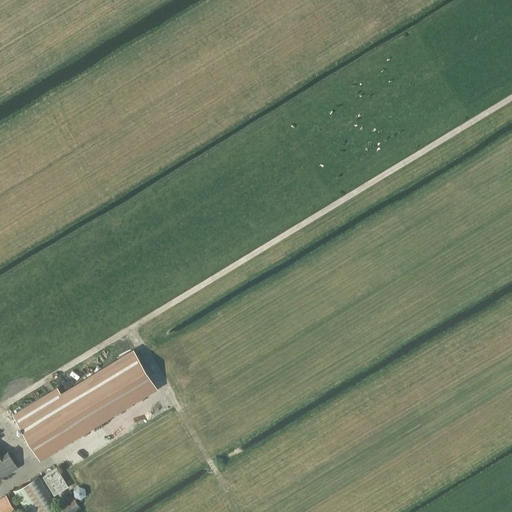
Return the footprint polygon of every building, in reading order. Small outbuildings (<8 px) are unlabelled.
[(13,414),(40,457),(156,387),(129,343),(13,414)] [(0,477),(18,467),(7,451),(0,455),(0,477)] [(58,467),(43,476),(55,494),(69,485),(58,467)] [(59,511),(37,476),(13,490),(25,511),(59,511)] [(6,495),(0,498),(0,511),(12,511),(15,510),(6,495)]
